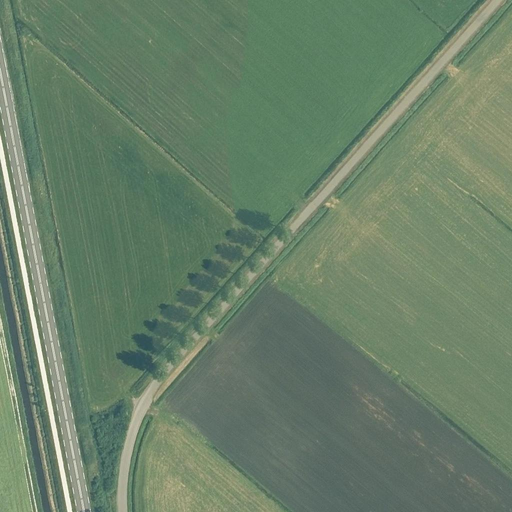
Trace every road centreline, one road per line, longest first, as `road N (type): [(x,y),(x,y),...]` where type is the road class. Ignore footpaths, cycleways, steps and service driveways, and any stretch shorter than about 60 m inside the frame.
road 1 (unclassified): [(120,511),(125,447),(145,392),(495,0)]
road 2 (secondary): [(82,511),(0,80)]
